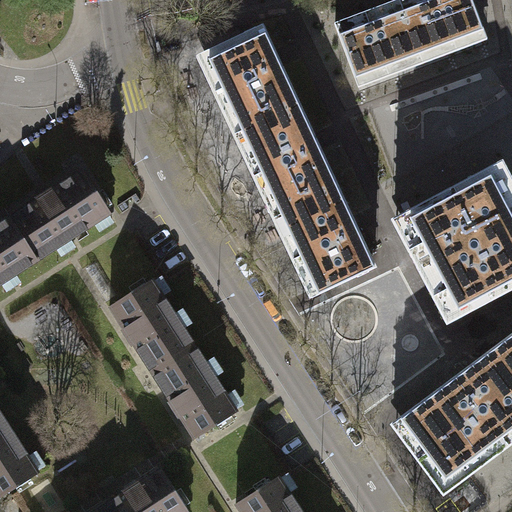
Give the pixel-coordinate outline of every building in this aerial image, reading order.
[(402,0),(336,25),(356,78),(484,31),(471,0),(402,0)] [(240,131),(299,103),(263,27),(204,54),(205,54),(201,56),(208,73),(213,71),(221,89),(217,91),(228,115),(232,113),(240,131)] [(279,214),(338,187),(299,103),(240,131),(236,133),(247,156),(252,154),(260,172),(256,174),(267,198),(271,197),(279,214)] [(426,265),(419,268),(432,292),(439,289),(447,304),(440,308),(448,322),(511,288),(511,181),(503,164),(488,172),(491,177),(473,186),(470,181),(394,221),(411,253),(418,249),(426,265)] [(79,171),(5,218),(33,262),(107,214),(79,171)] [(373,261),(338,187),(279,214),(275,216),(286,239),(291,237),(299,255),(295,257),(305,279),(309,277),(315,289),(316,288),(319,294),(375,268),(372,262),(373,261)] [(5,218),(0,221),(0,282),(33,262),(5,218)] [(149,279),(106,307),(149,372),(191,345),(149,279)] [(413,432),(427,450),(418,457),(444,493),(463,479),(457,470),(472,458),(478,467),(511,442),(511,336),(394,424),(404,439),(413,432)] [(191,345),(149,372),(191,437),(234,410),(191,345)] [(0,418),(0,493),(34,471),(0,418)] [(158,468),(92,510),(92,511),(183,511),(185,511),(158,468)] [(298,511),(275,475),(233,503),(238,511),(298,511)]
